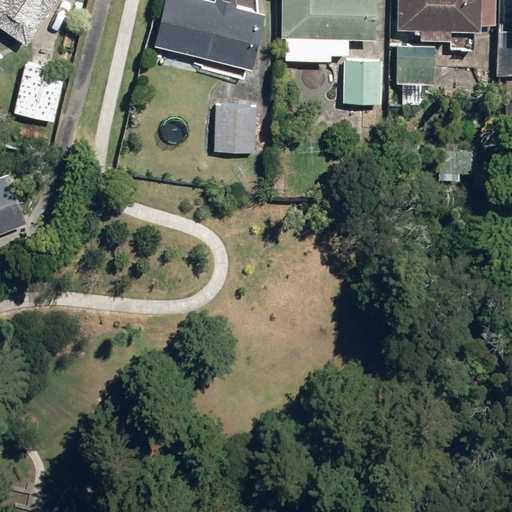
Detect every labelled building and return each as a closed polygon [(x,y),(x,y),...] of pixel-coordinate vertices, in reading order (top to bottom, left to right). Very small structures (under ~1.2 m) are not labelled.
[(52,0),(0,0),(0,25),(22,42),(52,0)] [(161,0),(152,42),(249,64),(261,11),(233,5),(234,1),(230,0),(161,0)] [(346,36),(372,37),(372,0),(278,0),(278,35),(282,35),(281,57),(327,58),(327,51),(345,52),(346,36)] [(393,0),(393,26),(416,27),(416,37),(447,38),(447,28),(476,29),(477,24),(493,24),(493,0),(393,0)] [(432,57),(395,55),(394,82),(431,83),(432,57)] [(379,102),(380,58),(342,58),(341,101),(379,102)] [(62,70),(21,62),(11,111),(52,120),(62,70)] [(256,106),(213,104),(211,149),(254,151),(256,106)] [(3,172),(0,173),(0,229),(21,222),(3,172)]
